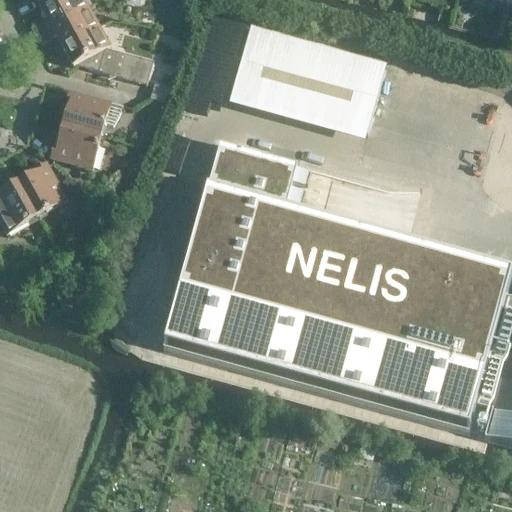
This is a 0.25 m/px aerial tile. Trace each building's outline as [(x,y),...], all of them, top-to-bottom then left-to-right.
[(32,32),(36,40),(88,10),(82,0),(62,0),(41,12),(47,24),(32,32)] [(34,0),(41,12),(62,0),(34,0)] [(139,0),(124,0),(123,8),(137,10),(139,0)] [(511,0),(490,0),(492,3),(511,8),(511,0)] [(88,10),(36,40),(41,49),(57,41),(62,50),(98,29),(88,10)] [(449,17),(440,15),(438,24),(447,26),(449,17)] [(98,29),(62,50),(73,70),(83,64),(87,72),(146,89),(153,66),(104,52),(109,49),(98,29)] [(252,29),(232,99),(371,139),(391,69),(252,29)] [(68,110),(63,129),(102,140),(105,127),(113,129),(123,110),(69,94),(65,109),(68,110)] [(102,140),(63,129),(58,148),(54,147),(50,161),(92,173),(102,140)] [(156,144),(141,140),(138,150),(152,154),(156,144)] [(219,149),(170,326),(428,397),(420,427),(511,452),(511,267),(289,205),(298,171),(219,149)] [(35,177),(18,186),(37,221),(67,204),(46,166),(33,173),(35,177)] [(67,179),(62,187),(75,197),(81,190),(67,179)] [(37,221),(18,186),(0,196),(0,195),(0,226),(7,238),(37,221)]
